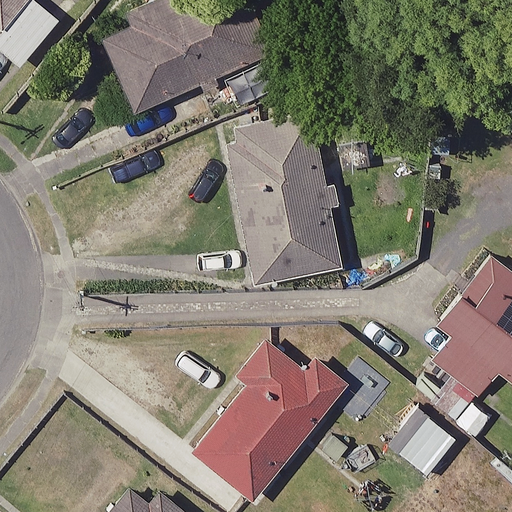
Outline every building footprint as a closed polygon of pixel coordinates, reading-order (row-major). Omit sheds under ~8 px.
[(59,17),(39,0),(30,0),(0,35),(0,47),(19,64),(59,17)] [(0,0),(0,23),(3,26),(25,0),(0,0)] [(272,0),(151,0),(129,10),(133,21),(102,34),(135,111),(292,46),(272,0)] [(315,107),(236,123),(239,138),(228,140),(256,280),(344,263),(332,203),(341,202),(336,179),(330,180),(315,107)] [(511,263),(493,250),(438,321),(452,332),(434,356),(480,392),(499,367),(511,377),(511,263)] [(308,365),(267,334),(237,371),(248,380),(194,447),(255,497),(352,380),(316,354),(308,365)] [(105,511),(187,511),(160,490),(153,499),(130,481),(105,511)]
